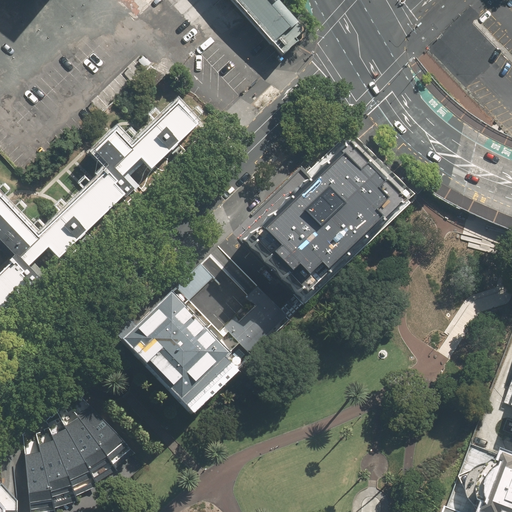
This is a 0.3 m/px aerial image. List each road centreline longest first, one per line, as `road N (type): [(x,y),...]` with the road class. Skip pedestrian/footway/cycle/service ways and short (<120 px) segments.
road 1 (tertiary): [(0,387),(359,46)]
road 2 (secondary): [(359,46),(435,143),(511,186)]
